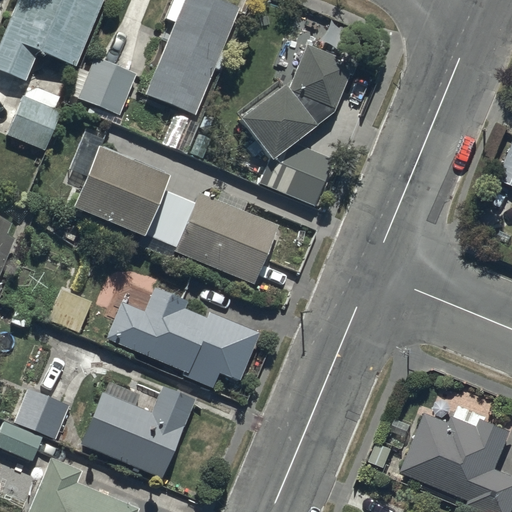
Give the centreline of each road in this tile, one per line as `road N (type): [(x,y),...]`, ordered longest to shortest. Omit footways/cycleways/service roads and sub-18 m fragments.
road 1 (residential): [(372,277),(476,12)]
road 2 (residential): [(273,511),(372,277)]
road 3 (residential): [(372,277),(511,334)]
